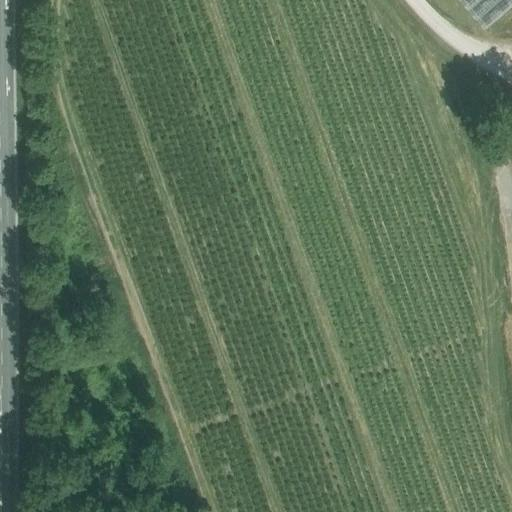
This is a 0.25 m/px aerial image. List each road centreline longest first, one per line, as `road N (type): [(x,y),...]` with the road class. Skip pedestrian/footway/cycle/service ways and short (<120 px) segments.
road 1 (track): [(208,511),(57,94),(54,0)]
road 2 (track): [(511,72),(432,20),(416,0)]
